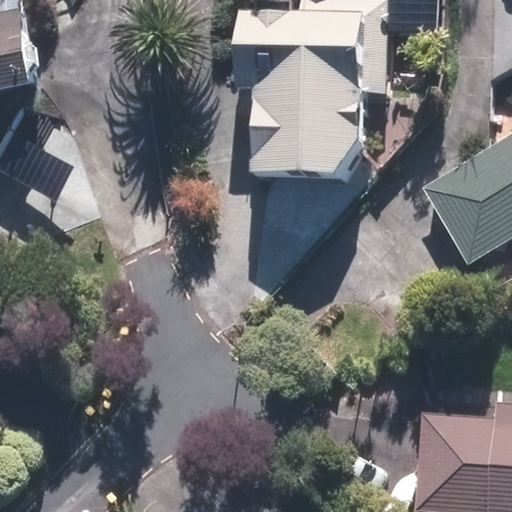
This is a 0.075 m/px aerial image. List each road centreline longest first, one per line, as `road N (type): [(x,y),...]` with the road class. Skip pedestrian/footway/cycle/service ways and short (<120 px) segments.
road 1 (residential): [(174,392),(71,511)]
road 2 (residential): [(148,258),(180,366),(174,392)]
road 3 (residential): [(291,439),(174,392)]
